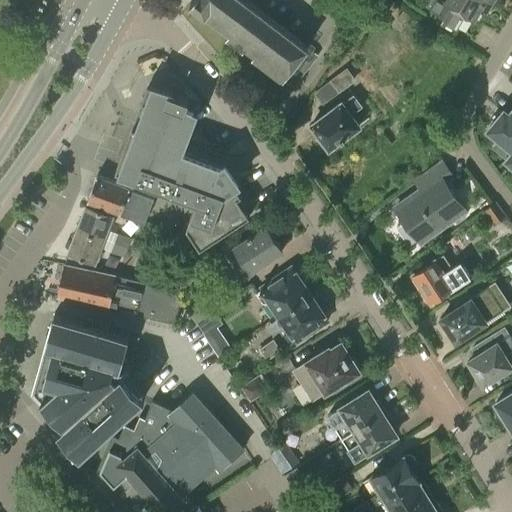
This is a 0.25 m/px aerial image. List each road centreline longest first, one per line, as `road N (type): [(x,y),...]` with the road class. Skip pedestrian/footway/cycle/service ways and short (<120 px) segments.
road 1 (residential): [(511,511),(265,150),(131,0)]
road 2 (secondary): [(0,193),(122,0)]
road 3 (secondary): [(86,0),(0,156)]
road 4 (residential): [(105,511),(0,395)]
road 5 (residential): [(0,313),(68,197)]
